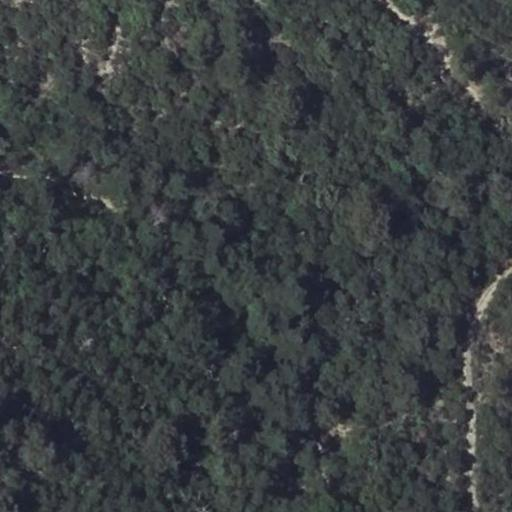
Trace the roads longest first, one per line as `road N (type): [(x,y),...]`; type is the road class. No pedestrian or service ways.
road 1 (track): [(475,511),(466,349),(511,258)]
road 2 (track): [(511,150),(498,118),(429,42),(376,0)]
